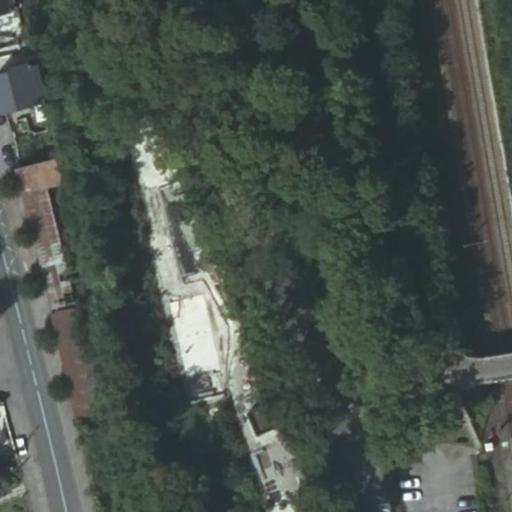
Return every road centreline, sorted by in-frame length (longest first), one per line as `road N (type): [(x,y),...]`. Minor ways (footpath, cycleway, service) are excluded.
road 1 (residential): [(157,0),(360,445)]
road 2 (residential): [(245,0),(348,324),(361,389),(360,445)]
road 3 (track): [(461,372),(438,356),(417,320),(373,188),(327,0)]
road 4 (secondary): [(64,511),(0,248)]
